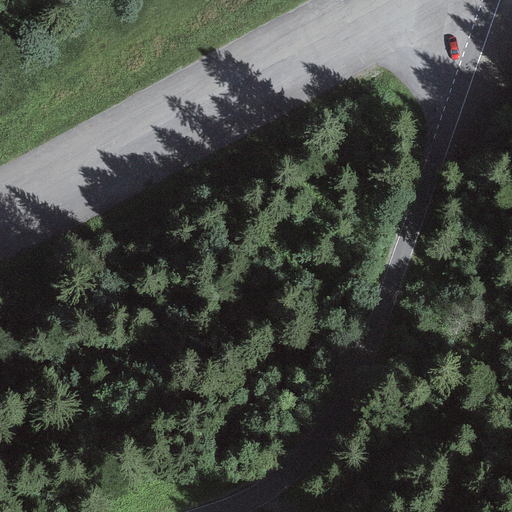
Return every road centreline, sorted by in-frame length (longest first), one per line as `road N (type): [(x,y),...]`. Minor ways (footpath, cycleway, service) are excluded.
road 1 (tertiary): [(222,511),(301,463),(346,403),(491,0)]
road 2 (unclassified): [(404,0),(0,216)]
